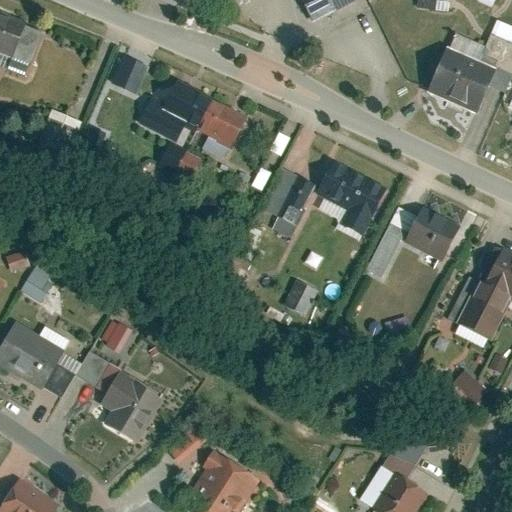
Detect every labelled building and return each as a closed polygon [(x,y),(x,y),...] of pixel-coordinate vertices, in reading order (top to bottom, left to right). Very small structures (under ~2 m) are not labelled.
[(290,0),(304,25),(352,0),(290,0)] [(447,0),(446,0),(431,0),(431,19),(446,20),(447,0)] [(26,26),(0,16),(0,63),(11,67),(26,26)] [(511,35),(492,29),(486,45),(511,55),(511,35)] [(450,45),(445,60),(475,72),(481,56),(450,45)] [(511,55),(486,45),(481,56),(475,72),(489,78),(510,87),(511,82),(511,55)] [(128,52),(115,80),(142,93),(156,65),(128,52)] [(445,60),(440,58),(421,104),(471,124),(489,78),(475,72),(445,60)] [(209,96),(167,77),(154,104),(196,124),(209,96)] [(251,115),(216,97),(203,124),(237,142),(251,115)] [(303,174),(281,166),(265,209),(281,215),(276,229),(297,237),(323,167),(308,161),(303,174)] [(263,168),(257,186),(267,189),(273,172),(263,168)] [(383,190),(331,169),(320,196),(351,209),(344,226),(365,235),(383,190)] [(460,223),(423,205),(404,242),(441,260),(460,223)] [(511,249),(494,241),(456,317),(490,334),(509,296),(511,297),(511,249)] [(29,291),(47,303),(65,275),(46,263),(29,291)] [(299,277),(286,303),(309,315),(322,289),(299,277)] [(112,345),(126,353),(140,329),(125,321),(112,345)] [(60,350),(15,325),(0,351),(0,369),(37,391),(60,350)] [(507,357),(496,352),(490,367),(501,371),(507,357)] [(489,389),(464,366),(453,377),(478,400),(489,389)] [(165,396),(120,371),(100,407),(112,413),(104,428),(138,446),(165,396)] [(178,467),(207,443),(192,427),(164,450),(178,467)] [(237,511),(256,479),(208,452),(176,507),(184,511),(237,511)] [(403,462),(385,452),(379,464),(388,469),(367,506),(378,511),(415,511),(426,494),(395,477),(403,462)] [(55,511),(13,487),(0,510),(0,511),(55,511)]
